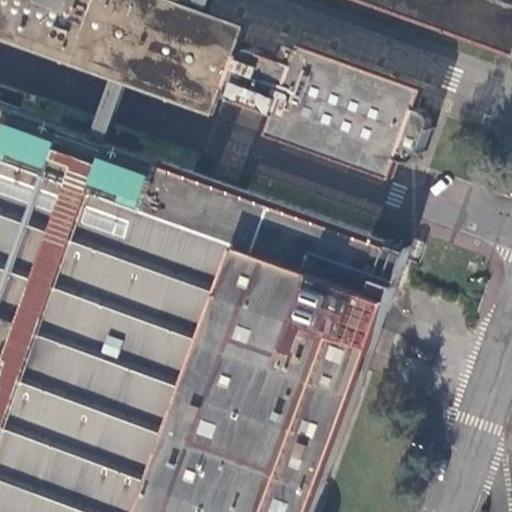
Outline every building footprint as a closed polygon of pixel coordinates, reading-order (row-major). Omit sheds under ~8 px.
[(89,0),(0,0),(0,4),(78,33),(89,0)] [(112,4),(100,0),(89,0),(78,33),(99,41),(112,4)] [(100,0),(112,4),(256,56),(266,29),(184,0),(100,0)] [(511,0),(373,0),(511,49),(511,0)] [(99,41),(78,33),(0,4),(0,35),(233,119),(243,92),(99,41)] [(256,56),(112,4),(99,41),(243,92),(249,102),(301,121),(297,131),(302,140),(405,177),(414,173),(418,161),(435,168),(445,160),(456,130),(451,118),(435,112),(439,101),(435,94),(332,57),(322,60),(318,71),(266,52),(256,56)] [(0,511),(322,511),(415,255),(0,105),(0,511)]
